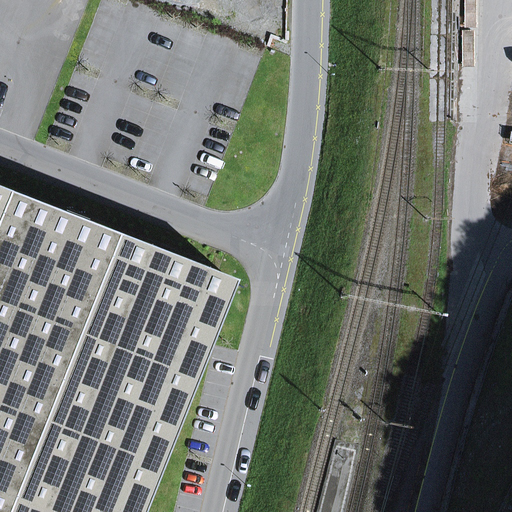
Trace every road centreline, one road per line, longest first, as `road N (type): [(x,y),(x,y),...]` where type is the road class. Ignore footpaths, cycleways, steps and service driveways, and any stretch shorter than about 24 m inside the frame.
road 1 (unclassified): [(218,511),(299,170),(311,0)]
road 2 (secondary): [(511,341),(460,511)]
